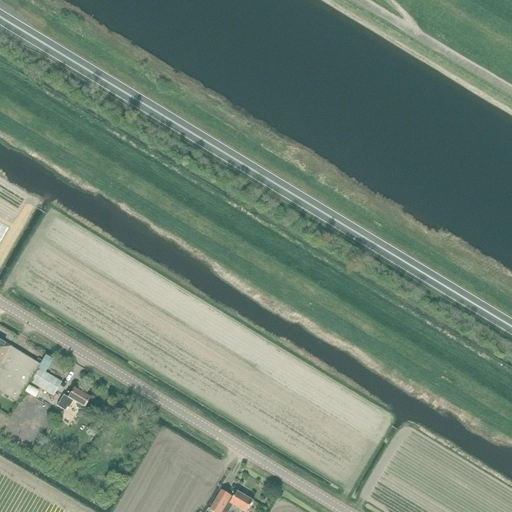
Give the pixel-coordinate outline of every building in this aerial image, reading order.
[(0,339),(0,363),(11,346),(0,339)] [(0,363),(0,391),(18,402),(29,382),(38,368),(40,364),(11,346),(0,363)] [(62,382),(38,368),(29,382),(53,396),(62,382)] [(68,398),(63,395),(57,406),(65,411),(67,407),(68,408),(72,401),(76,404),(75,406),(76,408),(79,410),(82,409),(82,408),(83,408),(89,398),(74,389),(68,398)] [(212,511),(223,511),(232,497),(222,490),(210,510),(212,511)] [(232,497),(223,511),(228,511),(233,505),(244,511),(247,511),(254,501),(237,491),(234,498),(232,497)]
